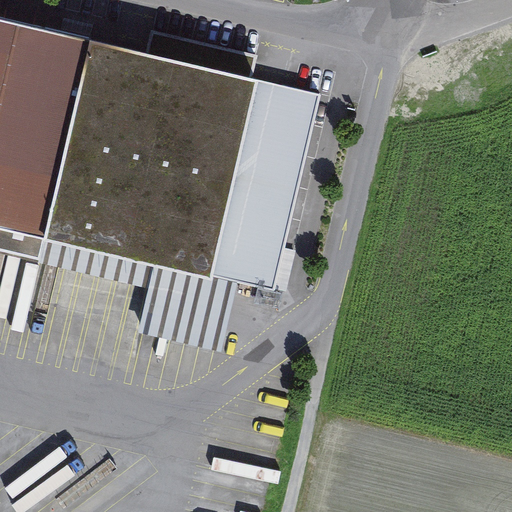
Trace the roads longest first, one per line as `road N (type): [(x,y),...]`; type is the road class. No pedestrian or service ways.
road 1 (unclassified): [(311,407),(392,50)]
road 2 (unclassified): [(171,0),(392,50)]
road 3 (unclassified): [(392,50),(511,6)]
